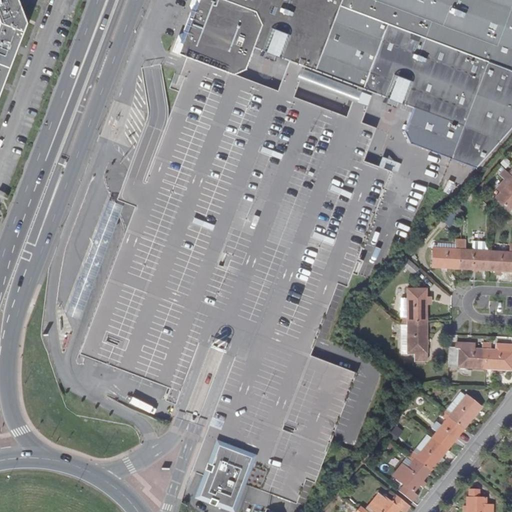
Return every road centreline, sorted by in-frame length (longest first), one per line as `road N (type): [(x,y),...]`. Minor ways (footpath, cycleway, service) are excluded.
road 1 (primary): [(10,344),(133,0)]
road 2 (primary): [(10,344),(22,266),(121,0)]
road 3 (primary): [(112,0),(0,284)]
road 4 (primary): [(97,0),(0,263)]
road 5 (residential): [(0,159),(59,0)]
road 6 (residential): [(423,511),(511,401)]
road 7 (primary): [(50,462),(13,418),(10,344)]
